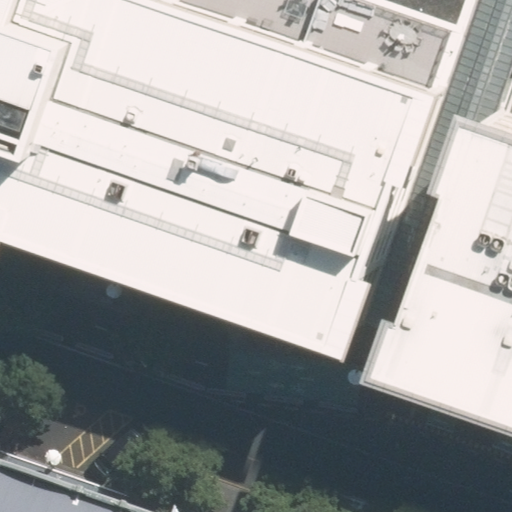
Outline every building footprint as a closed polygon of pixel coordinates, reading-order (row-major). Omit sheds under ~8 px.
[(375,338),(401,262),(390,258),(423,164),(437,169),(471,73),(453,66),(257,0),(0,0),(0,222),(32,233),(36,221),(375,338)] [(257,0),(453,66),(476,0),(257,0)] [(389,343),(406,349),(428,286),(441,291),(484,169),(470,164),(498,86),(511,90),(511,0),(476,0),(453,66),(471,73),(437,169),(423,164),(390,258),(401,262),(375,338),(389,343)] [(511,90),(498,86),(470,164),(484,169),(441,291),(428,286),(406,349),(511,385),(511,90)] [(105,511),(0,476),(0,511),(105,511)]
